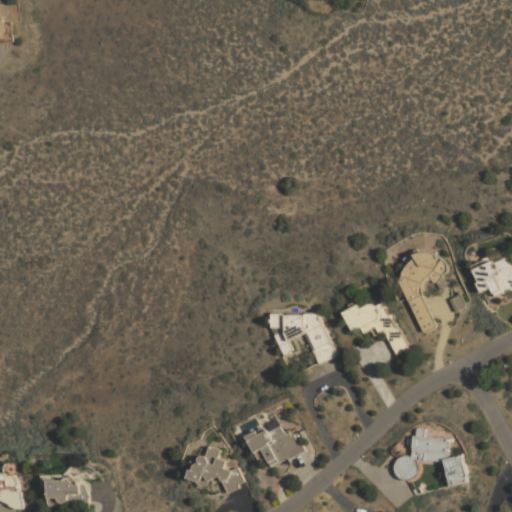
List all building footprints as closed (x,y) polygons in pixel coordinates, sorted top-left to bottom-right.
[(3,3),(0,3),(0,39),(14,39),(13,22),(4,23),(3,3)] [(439,325),(423,285),(451,274),(439,246),(408,259),(410,265),(399,270),(424,332),(439,325)] [(511,289),(511,265),(509,256),(475,267),(483,291),(494,288),(496,295),(511,289)] [(411,348),(386,295),(346,314),(354,332),(363,328),(367,337),(384,328),(397,355),(411,348)] [(338,356),(322,318),(322,312),(274,313),(274,325),(286,355),(294,351),(300,350),(315,349),(321,363),(338,356)] [(249,436),(260,462),(268,458),(272,467),(306,452),(297,430),(286,435),(281,422),(249,436)] [(450,461),(448,483),(466,484),(468,456),(450,455),(451,438),(414,435),(413,457),(399,456),(397,476),(418,478),(420,459),(450,461)] [(191,480),(209,485),(211,477),(225,481),(223,487),(239,492),(245,471),(228,466),(230,460),(220,457),(223,449),(212,446),(209,456),(199,453),(191,480)] [(46,506),(91,503),(90,483),(82,483),(82,472),(44,474),(46,506)] [(0,505),(23,503),(21,474),(0,475),(0,505)]
